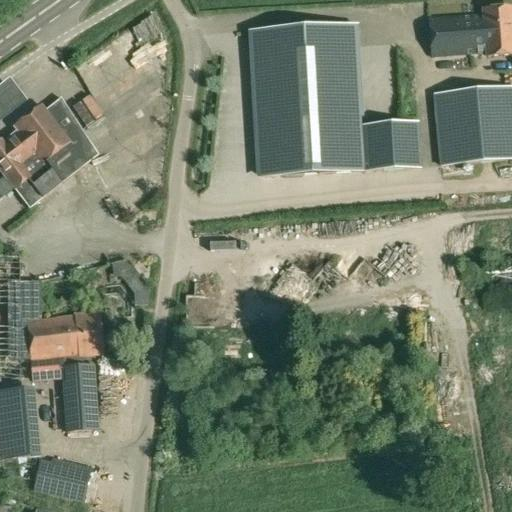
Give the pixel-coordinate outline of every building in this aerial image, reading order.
[(489,58),(511,56),(511,16),(511,9),(484,11),(484,16),(429,20),(433,59),(488,54),(489,58)] [(262,178),(362,172),(354,47),(353,28),(253,34),(254,56),(262,178)] [(413,43),(363,46),(368,127),(361,127),(363,172),(421,169),(413,43)] [(78,79),(62,84),(66,96),(81,91),(78,79)] [(11,82),(0,90),(0,123),(28,103),(11,82)] [(442,168),(511,161),(511,89),(436,96),(442,168)] [(0,170),(31,209),(98,156),(61,99),(45,111),(41,106),(0,138),(2,140),(0,141),(0,170)] [(231,280),(216,279),(215,317),(256,318),(257,298),(230,297),(231,280)] [(32,360),(63,356),(80,354),(80,356),(84,356),(105,354),(100,313),(75,316),(76,318),(28,323),(32,360)] [(63,356),(63,357),(64,369),(63,369),(67,432),(100,430),(95,365),(85,366),(84,356),(80,356),(80,354),(63,356)] [(41,460),(36,390),(0,392),(0,477),(6,477),(6,479),(36,483),(41,460)] [(105,427),(124,425),(123,407),(104,408),(105,427)] [(57,423),(49,428),(61,447),(69,442),(57,423)] [(33,493),(51,497),(84,504),(92,472),(41,460),(36,483),(33,493)]
